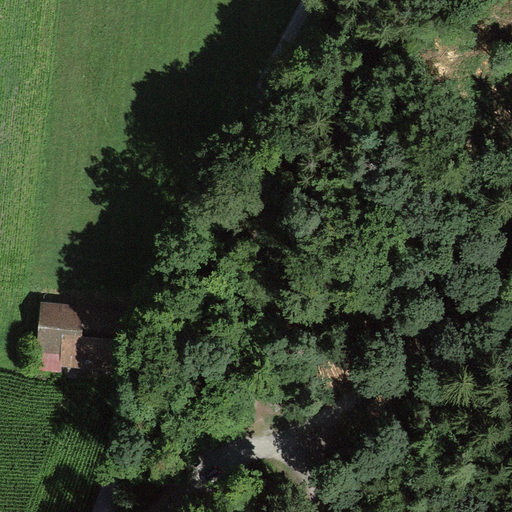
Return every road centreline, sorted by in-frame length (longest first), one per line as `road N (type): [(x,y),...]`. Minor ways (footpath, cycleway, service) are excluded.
road 1 (track): [(312,0),(99,511)]
road 2 (track): [(307,432),(511,259)]
road 3 (track): [(307,432),(136,511)]
